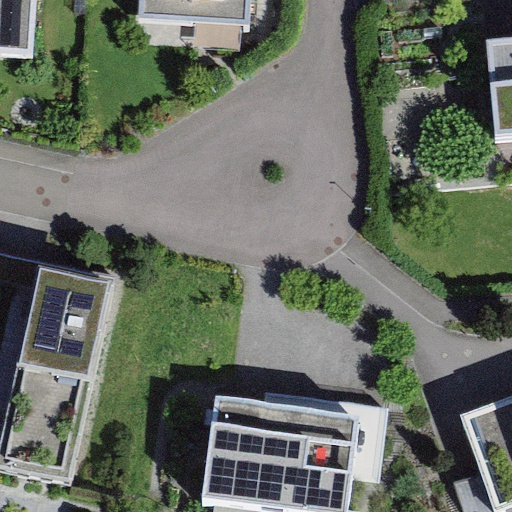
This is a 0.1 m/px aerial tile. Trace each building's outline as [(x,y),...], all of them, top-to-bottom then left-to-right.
[(0,0),(0,94),(25,95),(28,0),(0,0)] [(232,67),(237,0),(122,0),(118,57),(232,67)] [(136,278),(0,245),(0,478),(84,498),(136,278)] [(362,511),(370,448),(203,430),(193,511),(362,511)] [(510,511),(511,468),(494,476),(508,511),(510,511)]
